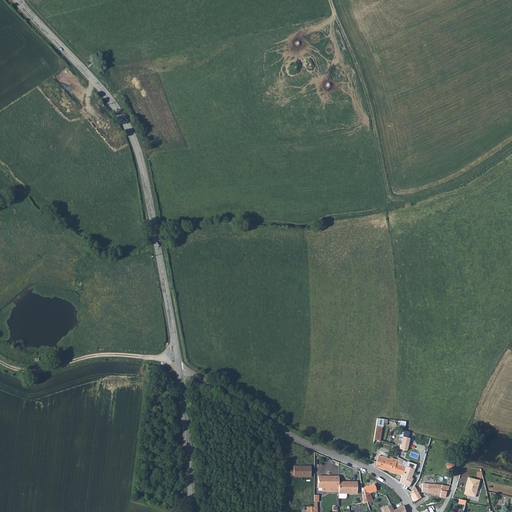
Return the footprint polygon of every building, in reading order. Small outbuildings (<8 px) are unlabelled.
[(381,430),(375,429),(373,443),(380,444),(381,430)] [(410,438),(403,437),(402,441),(400,449),(408,451),(410,438)] [(349,451),(336,446),(334,452),(347,457),(349,451)] [(378,460),(375,470),(377,471),(401,478),(403,470),(402,469),(395,467),(396,463),(390,461),(390,463),(378,460)] [(401,478),(399,483),(409,487),(413,478),(410,477),(411,475),(412,476),(414,469),(405,466),(401,478)] [(292,474),(288,474),(288,480),(309,480),(309,470),(292,470),(292,474)] [(338,494),(337,484),(337,480),(317,480),(317,491),(321,491),(321,495),(338,494)] [(479,483),(468,480),(465,491),(466,491),(464,497),(475,500),(479,483)] [(356,484),(337,484),(338,494),(338,496),(338,501),(345,501),(346,499),(346,496),(357,496),(356,484)] [(440,501),(445,501),(446,496),(447,496),(449,490),(440,489),(422,487),(421,496),(440,498),(440,501)] [(365,508),(368,507),(372,505),(370,497),(376,495),(373,488),(363,492),(364,497),(366,501),(363,502),(365,508)]
